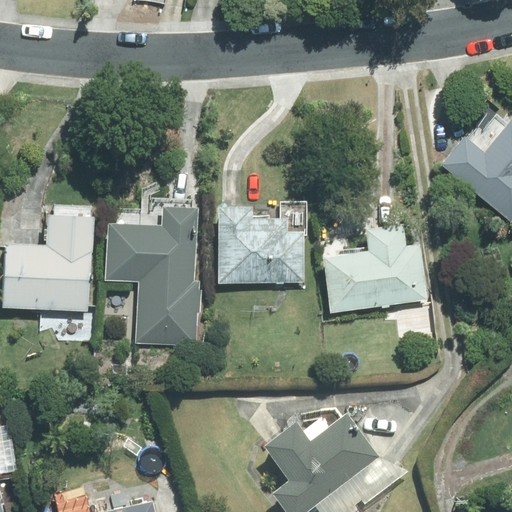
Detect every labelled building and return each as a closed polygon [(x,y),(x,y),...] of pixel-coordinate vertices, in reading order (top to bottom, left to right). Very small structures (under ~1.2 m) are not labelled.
[(511,171),(511,127),(507,123),(488,143),(472,129),(447,157),(511,216),(511,172),(511,171)] [(293,211),(262,210),(263,201),(225,199),(221,278),(308,281),(310,225),(292,225),(293,211)] [(97,304),(101,202),(55,200),(53,235),(6,233),(3,300),(97,304)] [(200,345),(206,202),(170,200),(169,218),(108,215),(105,275),(142,276),(139,342),(200,345)] [(410,238),(408,221),(370,226),(372,241),(329,247),(337,308),(430,296),(422,237),(410,238)] [(12,414),(0,415),(0,474),(20,471),(12,414)] [(316,511),(382,460),(348,417),(317,442),(298,419),(265,445),(293,480),(274,495),(287,511),(316,511)] [(0,511),(8,511),(0,483),(0,511)] [(161,511),(157,491),(72,511),(161,511)]
